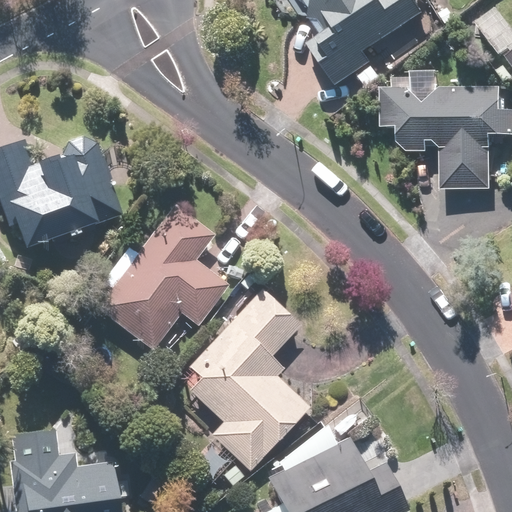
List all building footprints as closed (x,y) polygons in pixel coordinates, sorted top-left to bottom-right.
[(362,55),(420,15),(409,0),(290,0),(317,39),(306,46),(334,88),(369,65),(362,55)] [(500,89),(380,92),(381,131),(400,130),(401,151),(439,150),(440,191),(490,189),(488,137),(511,136),(511,112),(501,113),(500,89)] [(12,227),(22,253),(119,218),(93,147),(80,141),(66,146),(59,160),(32,170),(22,144),(0,152),(0,225),(2,230),(12,227)] [(210,238),(172,208),(95,309),(150,350),(178,313),(196,327),(226,288),(191,262),(210,238)] [(259,291),(185,370),(198,382),(188,393),(223,425),(213,436),(249,470),(307,408),(275,378),(280,373),(267,361),(299,327),(259,291)] [(116,511),(109,460),(78,465),(76,449),(56,452),(53,429),(14,434),(18,459),(13,460),(19,511),(116,511)] [(407,511),(385,467),(363,478),(345,442),(264,482),(279,511),(407,511)] [(231,487),(242,479),(213,443),(191,461),(210,485),(220,477),(221,476),(231,487)]
